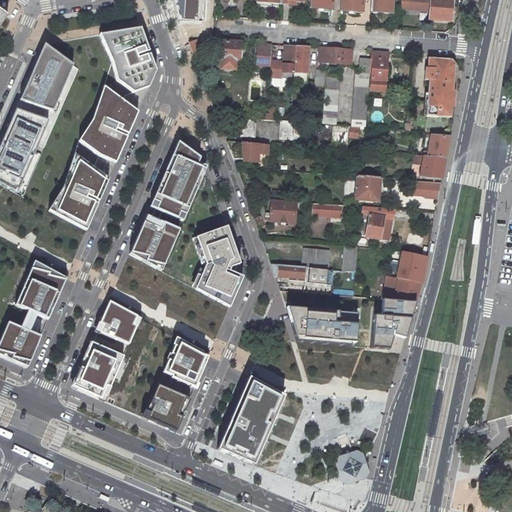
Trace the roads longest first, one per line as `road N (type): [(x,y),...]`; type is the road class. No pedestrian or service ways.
road 1 (residential): [(182,464),(259,270),(207,127),(168,95)]
road 2 (tertiary): [(464,140),(375,511)]
road 3 (tertiary): [(435,511),(497,145)]
road 4 (residential): [(482,49),(215,28)]
road 5 (residential): [(97,287),(169,120),(168,95)]
road 6 (residential): [(168,95),(83,279)]
road 7 (primary): [(19,445),(163,511)]
road 8 (primary): [(182,464),(38,403)]
